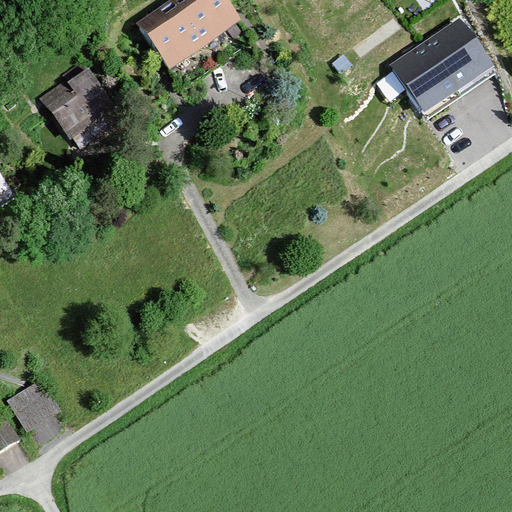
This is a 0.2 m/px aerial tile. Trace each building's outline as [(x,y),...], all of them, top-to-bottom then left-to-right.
[(171,63),(236,18),(223,0),(176,0),(143,23),(171,63)] [(487,66),(458,25),(396,68),(424,109),(487,66)] [(112,114),(83,71),(36,104),(65,146),(112,114)] [(0,201),(10,196),(0,177),(0,201)] [(27,429),(58,411),(42,383),(10,401),(27,429)] [(0,450),(17,440),(0,412),(0,450)]
